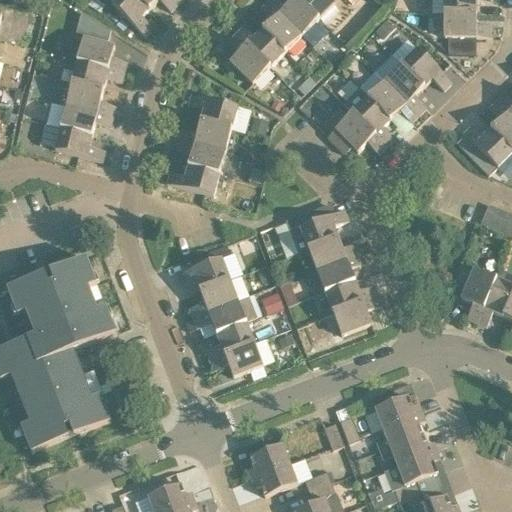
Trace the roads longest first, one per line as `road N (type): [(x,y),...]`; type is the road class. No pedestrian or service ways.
road 1 (residential): [(426,346),(371,210),(376,185),(506,62),(511,47)]
road 2 (residential): [(197,432),(125,240),(131,196)]
road 3 (residential): [(426,346),(197,432)]
road 4 (residential): [(131,196),(156,92),(181,43),(223,0)]
road 5 (residential): [(197,432),(0,510)]
road 6 (residential): [(511,508),(474,466),(426,346)]
road 7 (residential): [(131,196),(16,169),(0,180)]
